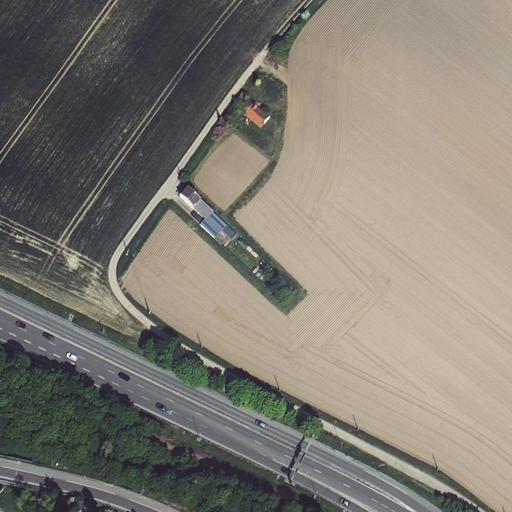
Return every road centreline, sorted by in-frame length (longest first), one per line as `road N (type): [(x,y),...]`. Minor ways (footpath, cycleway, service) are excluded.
road 1 (track): [(479,511),(206,367),(135,314),(118,287),(117,257),(276,34),(309,0)]
road 2 (motorway): [(425,511),(0,300)]
road 3 (trunk): [(242,440),(0,324)]
road 4 (trunk): [(394,511),(242,440)]
road 5 (trunk): [(149,511),(0,471)]
road 6 (trunk): [(360,511),(242,440)]
